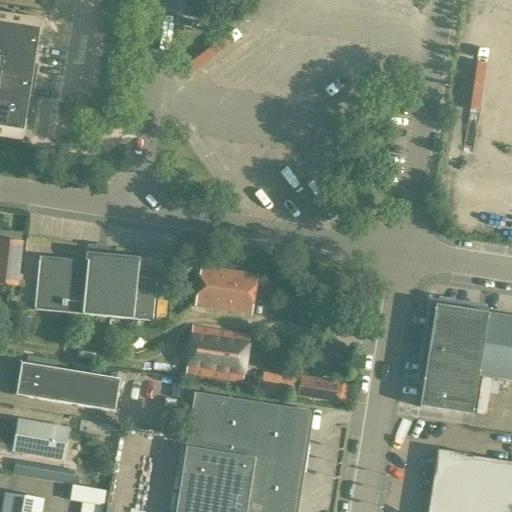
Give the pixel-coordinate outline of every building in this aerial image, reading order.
[(0,137),(21,141),(41,21),(0,14),(0,137)] [(212,150),(203,156),(234,202),(256,188),(230,150),(218,158),(212,150)] [(249,151),(241,156),(267,190),(275,184),(249,151)] [(359,187),(362,163),(350,161),(346,185),(359,187)] [(0,281),(17,283),(21,244),(0,241),(0,281)] [(153,322),(157,279),(138,277),(140,258),(110,255),(110,251),(87,249),(86,261),(39,257),(34,311),(153,322)] [(250,315),(256,276),(202,267),(196,306),(250,315)] [(5,307),(18,309),(19,297),(6,295),(5,307)] [(511,381),(511,318),(435,306),(419,408),(471,416),(478,376),(511,381)] [(241,383),(248,336),(193,328),(187,375),(241,383)] [(15,396),(114,412),(119,381),(21,364),(15,396)] [(338,404),(342,384),(301,377),(297,397),(338,404)] [(296,398),(298,382),(276,378),(274,395),(296,398)] [(483,415),(488,379),(479,378),(473,414),(483,415)] [(350,386),(342,384),(338,404),(346,405),(350,386)] [(275,511),(290,511),(305,418),(283,415),(284,408),(194,394),(174,511),(245,511),(246,507),(275,511)] [(0,429),(0,444),(13,446),(12,453),(63,461),(69,430),(17,421),(15,432),(0,429)] [(79,433),(108,438),(110,426),(81,421),(79,433)] [(511,511),(511,463),(438,452),(428,511),(511,511)] [(35,467),(33,479),(72,485),(74,473),(35,467)] [(101,511),(105,492),(71,486),(69,501),(81,503),(80,511),(101,511)] [(2,509),(0,508),(0,511),(40,511),(43,501),(5,495),(2,509)]
